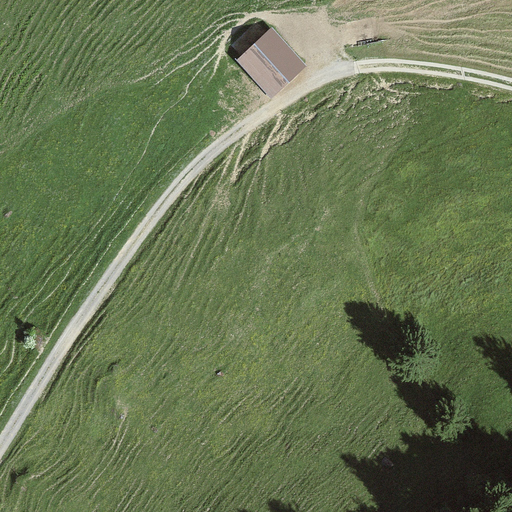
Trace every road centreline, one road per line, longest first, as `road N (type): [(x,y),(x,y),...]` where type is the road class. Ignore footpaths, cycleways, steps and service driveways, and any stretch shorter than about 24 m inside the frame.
road 1 (track): [(0,444),(197,165),(338,67),(342,0)]
road 2 (track): [(338,67),(443,70),(511,85)]
